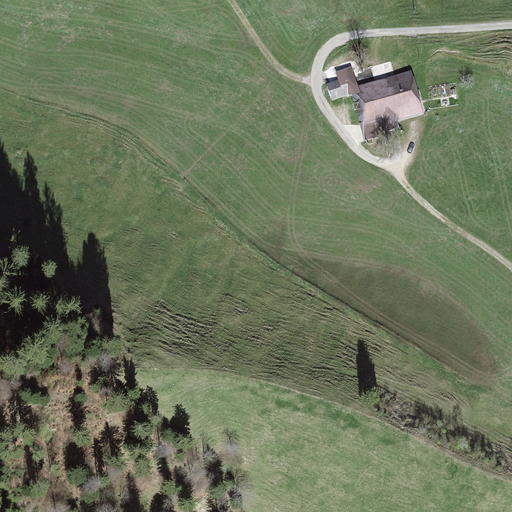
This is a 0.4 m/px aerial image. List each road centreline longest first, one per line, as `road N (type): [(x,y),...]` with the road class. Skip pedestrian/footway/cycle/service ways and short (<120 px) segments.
road 1 (track): [(511,268),(437,214),(394,170),(362,155),(315,82),(327,47),(345,36),(511,25)]
road 2 (track): [(315,82),(279,69),(230,0)]
